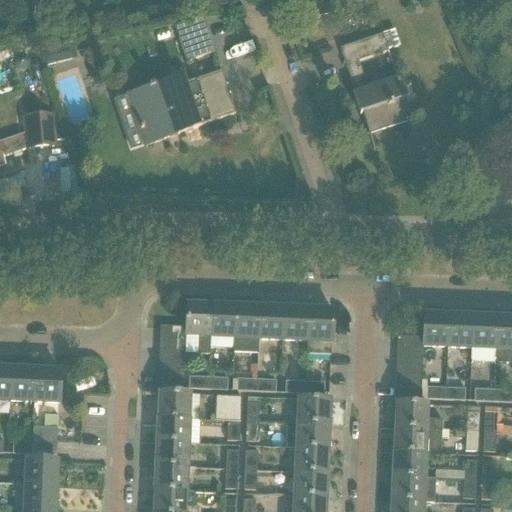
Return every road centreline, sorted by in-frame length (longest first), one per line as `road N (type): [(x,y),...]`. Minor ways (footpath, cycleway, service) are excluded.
road 1 (residential): [(0,254),(129,238),(340,242)]
road 2 (residential): [(368,288),(153,279),(135,297),(125,343)]
road 3 (residential): [(340,242),(266,19)]
road 4 (residential): [(368,288),(361,511)]
road 5 (residential): [(340,242),(511,240)]
road 6 (residential): [(117,511),(125,343)]
road 7 (residential): [(511,293),(368,288)]
road 8 (residential): [(125,343),(0,339)]
